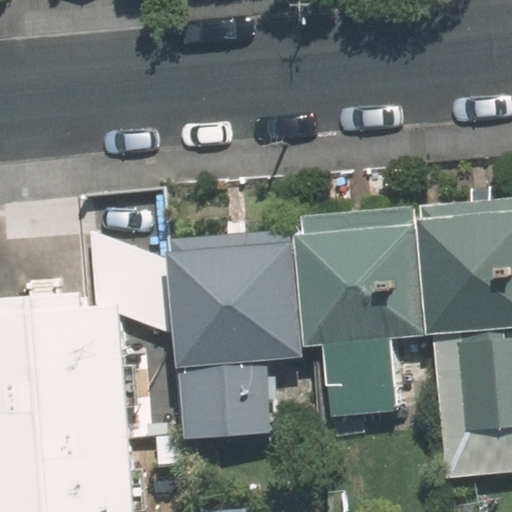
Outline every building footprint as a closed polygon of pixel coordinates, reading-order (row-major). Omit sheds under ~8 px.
[(511,194),(441,198),(452,472),(511,469),(511,194)] [(437,211),(320,215),(324,340),(346,339),(348,405),(413,403),(410,330),(441,329),(437,211)] [(313,224),(190,229),(198,429),(287,426),(284,352),(318,350),(313,224)] [(104,226),(109,281),(116,281),(117,295),(153,293),(155,319),(180,332),(176,255),(104,226)] [(0,511),(167,511),(155,319),(153,293),(117,295),(116,281),(109,281),(25,287),(23,296),(0,297),(0,511)] [(263,511),(264,504),(207,502),(206,511),(263,511)]
